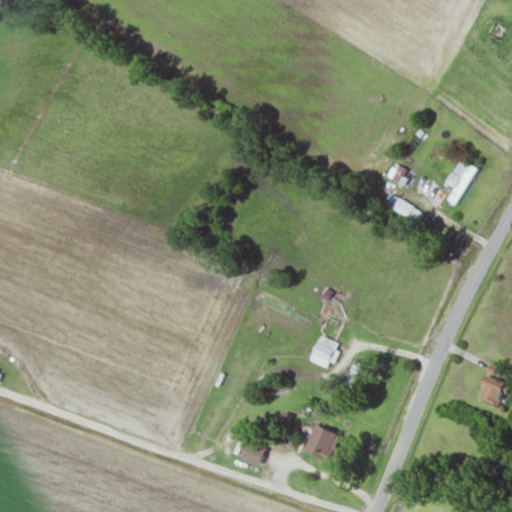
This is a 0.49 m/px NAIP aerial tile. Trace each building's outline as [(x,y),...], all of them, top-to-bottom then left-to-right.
[(447,198),(456,203),(477,167),(460,157),(446,182),(454,187),(447,198)] [(385,202),(400,209),(405,200),(389,193),(385,202)] [(329,367),(340,342),(321,334),(310,359),(329,367)] [(503,367),(490,362),(488,370),(500,374),(503,367)] [(508,382),(487,374),(479,397),(499,405),(508,382)] [(335,446),(340,433),(315,423),(304,449),(333,461),(339,448),(335,446)] [(241,456),(259,463),(265,447),(246,441),(241,456)]
